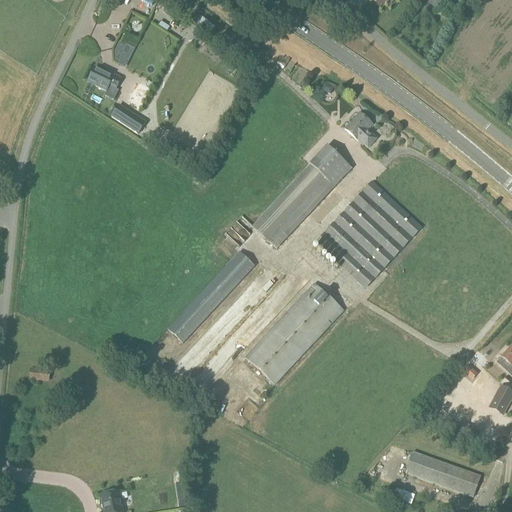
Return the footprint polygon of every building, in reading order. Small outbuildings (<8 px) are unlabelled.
[(371,0),(380,8),(386,2),(390,6),(395,0),(419,0),(422,2),(423,0),(371,0)] [(435,10),(443,0),(431,0),(428,3),(435,10)] [(109,89),(116,92),(122,80),(114,76),(113,78),(94,69),(88,83),(107,93),(109,89)] [(161,101),(157,113),(172,119),(170,125),(164,123),(161,130),(173,135),(187,102),(183,100),(184,96),(178,93),(176,99),(171,97),(168,104),(161,101)] [(146,124),(119,106),(111,118),(138,135),(146,124)] [(364,146),(365,145),(368,148),(376,140),(367,132),(373,126),(359,114),(345,130),(358,142),(359,142),(364,146)] [(310,131),(291,150),(297,157),(317,138),(310,131)] [(352,170),(327,147),(310,165),(309,165),(307,167),(308,167),(251,228),(277,251),(352,170)] [(366,290),(422,229),(372,182),(316,244),(366,290)] [(183,345),(255,268),(239,253),(167,331),(183,345)] [(275,387),(344,312),(315,285),(245,359),(275,387)] [(511,378),(511,346),(511,347),(501,359),(501,358),(496,364),(511,378)] [(467,377),(473,370),(468,366),(462,372),(467,377)] [(29,381),(48,383),(50,372),(30,370),(29,381)] [(489,409),(502,416),(511,398),(511,394),(501,388),(489,409)] [(482,478),(413,453),(405,475),(473,500),(482,478)] [(122,511),(120,492),(100,495),(102,511),(122,511)]
